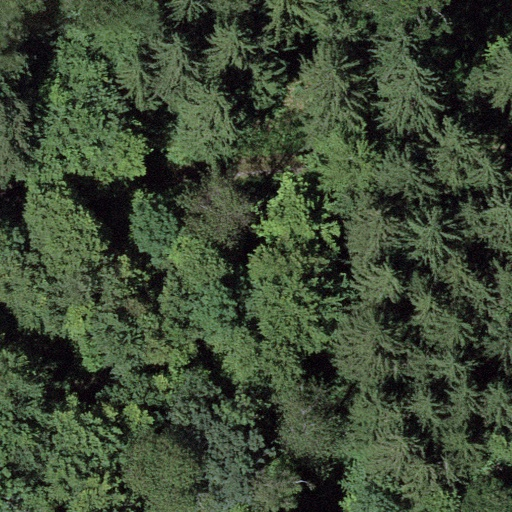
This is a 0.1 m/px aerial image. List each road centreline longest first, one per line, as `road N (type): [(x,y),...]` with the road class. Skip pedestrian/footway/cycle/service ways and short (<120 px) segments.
road 1 (track): [(218,0),(265,167),(336,511)]
road 2 (track): [(511,143),(0,202)]
